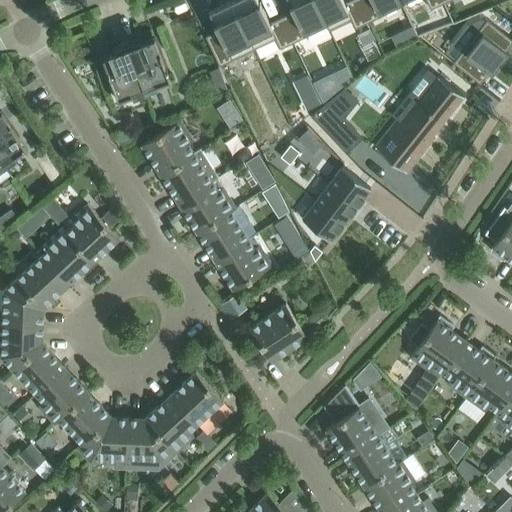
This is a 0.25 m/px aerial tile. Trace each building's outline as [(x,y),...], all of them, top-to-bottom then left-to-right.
[(217,29),(204,35),(217,60),(230,54),(228,50),(249,39),(230,0),(228,0),(208,10),(214,22),(213,22),(217,29)] [(257,0),(230,0),(249,39),(250,39),(270,29),(279,47),(293,41),(281,16),(269,21),(259,1),(258,1),(257,0)] [(292,10),(281,16),(293,41),(306,35),(303,31),(325,20),(315,0),(288,0),(289,3),(292,10)] [(315,0),(325,20),(326,20),(346,10),(354,27),(368,21),(357,0),(346,0),(344,1),(343,0),(315,0)] [(357,0),(368,21),(381,15),(378,10),(400,0),(399,0),(357,0)] [(399,0),(400,0),(425,0),(430,8),(443,2),(442,0),(399,0)] [(511,20),(511,16),(508,10),(502,14),(509,23),(511,20)] [(511,35),(488,17),(454,59),(481,81),(490,70),(493,73),(510,51),(507,48),(511,42),(511,35)] [(412,25),(405,28),(409,38),(416,34),(412,25)] [(369,27),(357,33),(361,42),(374,37),(369,27)] [(140,40),(127,45),(144,91),(145,90),(144,89),(169,79),(169,81),(170,81),(164,63),(165,62),(163,57),(161,57),(154,37),(149,39),(150,40),(142,43),(140,40)] [(144,91),(127,45),(113,50),(115,53),(107,56),(106,55),(102,57),(109,77),(108,77),(110,83),(111,83),(118,101),(119,100),(119,98),(143,89),(144,91)] [(346,65),(333,71),(340,86),(352,77),(346,65)] [(432,133),(463,95),(438,75),(417,101),(413,98),(374,146),(405,171),(434,135),(432,133)] [(327,100),(309,114),(344,150),(360,136),(342,116),(327,100)] [(1,110),(0,110),(0,159),(4,165),(4,164),(3,163),(25,148),(26,150),(27,149),(16,133),(17,132),(14,127),(13,128),(1,110)] [(159,173),(193,151),(188,143),(193,139),(180,118),(141,143),(151,159),(154,157),(162,170),(159,172),(159,173)] [(135,125),(115,132),(118,142),(138,135),(135,125)] [(290,143),(285,149),(294,157),(299,150),(290,143)] [(180,199),(211,180),(216,177),(198,148),(193,151),(159,173),(169,187),(172,186),(180,199)] [(285,149),(280,156),(289,163),(294,157),(285,149)] [(46,151),(37,157),(42,166),(52,160),(46,151)] [(341,165),(328,182),(356,204),(361,197),(362,197),(370,187),(341,165)] [(267,169),(255,177),(262,188),(275,180),(267,169)] [(196,230),(235,205),(222,185),(217,188),(211,180),(180,199),(189,213),(186,215),(196,230)] [(328,182),(315,199),(343,221),(351,211),(356,204),(328,182)] [(52,195),(43,204),(51,212),(60,204),(52,195)] [(315,199),(301,217),(330,239),(343,221),(315,199)] [(284,201),(273,208),(278,216),(288,210),(284,201)] [(73,224),(66,230),(93,260),(93,259),(91,257),(102,247),(105,249),(118,237),(87,203),(69,219),(73,224)] [(511,204),(507,211),(511,214),(511,216),(492,245),(507,256),(509,253),(511,255),(511,204)] [(235,207),(235,205),(196,230),(205,245),(208,243),(217,257),(248,237),(255,232),(239,205),(235,207)] [(489,213),(478,233),(489,240),(500,220),(489,213)] [(286,215),(274,223),(295,257),(308,250),(286,215)] [(6,217),(0,220),(0,229),(1,231),(11,224),(6,217)] [(23,218),(15,225),(25,236),(33,229),(23,218)] [(80,272),(93,260),(66,230),(62,226),(44,243),(48,247),(40,254),(65,281),(77,270),(80,272)] [(253,246),(248,237),(217,257),(226,271),(223,272),(233,288),(271,263),(258,243),(253,246)] [(313,243),(310,249),(314,259),(322,250),(313,243)] [(308,252),(301,256),(306,265),(313,261),(308,252)] [(53,292),(65,281),(40,254),(15,277),(43,306),(56,294),(53,292)] [(43,307),(43,306),(15,277),(3,288),(2,322),(39,323),(39,307),(43,307)] [(235,296),(222,304),(228,313),(241,305),(235,296)] [(271,360),(273,359),(271,356),(283,347),(285,350),(307,335),(285,302),(249,326),(271,360)] [(441,370),(463,341),(450,331),(452,328),(437,317),(428,329),(420,323),(409,338),(417,344),(410,355),(430,369),(433,364),(441,370)] [(12,367),(41,340),(41,339),(38,339),(39,323),(2,322),(1,355),(12,367)] [(51,355),(53,353),(41,340),(12,367),(35,392),(62,367),(51,355)] [(465,395),(492,358),(478,347),(476,350),(463,341),(441,370),(450,376),(446,381),(465,395)] [(496,410),(511,388),(511,376),(505,371),(507,368),(492,358),(465,395),(485,409),(488,404),(496,410)] [(88,390),(75,377),(73,379),(62,367),(35,392),(42,400),(37,404),(55,422),(59,418),(58,417),(88,390)] [(195,370),(181,382),(184,385),(172,396),(196,423),(222,399),(195,370)] [(347,454),(378,434),(390,426),(389,426),(383,429),(378,421),(382,419),(368,398),(358,405),(344,384),(325,403),(336,420),(325,427),(335,443),(338,441),(347,454)] [(413,386),(405,397),(415,408),(425,394),(413,386)] [(511,388),(496,410),(505,416),(501,421),(511,429),(511,388)] [(111,415),(99,402),(96,404),(86,393),(88,391),(88,390),(58,417),(59,418),(80,441),(81,442),(111,415)] [(196,423),(172,396),(160,407),(157,404),(144,416),(172,446),(171,447),(175,451),(193,434),(189,430),(196,423)] [(126,456),(127,419),(111,418),(111,415),(81,442),(80,441),(76,445),(90,460),(115,461),(116,455),(126,456)] [(172,446),(144,416),(144,420),(127,419),(126,456),(159,457),(171,447),(172,446)] [(363,485),(396,463),(396,461),(378,434),(347,454),(356,468),(353,470),(363,485)] [(48,458),(33,443),(20,456),(35,471),(48,458)] [(504,455),(498,461),(506,469),(511,463),(504,455)] [(385,511),(415,491),(410,482),(415,479),(401,458),(396,461),(396,463),(363,485),(373,499),(376,497),(385,511)] [(0,511),(1,511),(25,490),(1,465),(0,465),(0,511)] [(285,502),(295,511),(312,511),(297,488),(284,501),(284,502),(285,502)] [(289,511),(267,490),(265,492),(268,494),(257,505),(255,502),(245,511),(289,511)] [(429,511),(415,491),(385,511),(429,511)] [(89,511),(77,500),(65,511),(89,511)]
